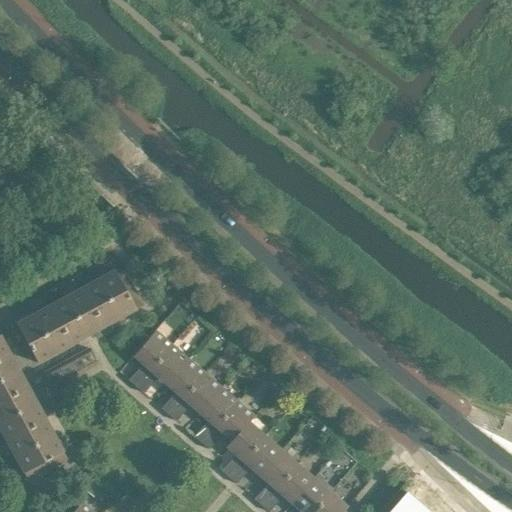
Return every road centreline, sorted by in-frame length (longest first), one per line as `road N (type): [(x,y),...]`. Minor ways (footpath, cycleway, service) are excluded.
road 1 (secondary): [(511,457),(332,314),(3,0)]
road 2 (secondary): [(0,47),(305,342),(511,499)]
